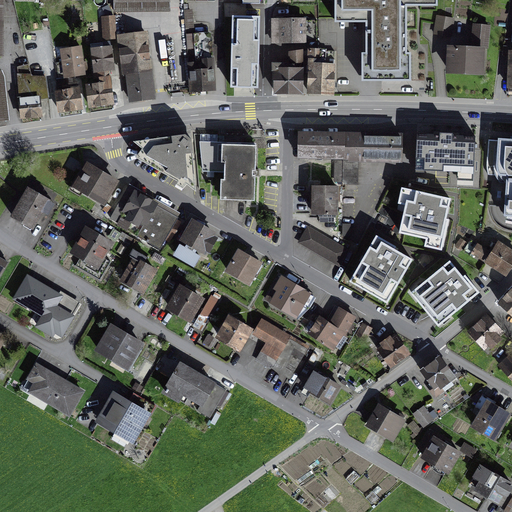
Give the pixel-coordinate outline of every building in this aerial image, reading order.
[(334,0),(335,24),(366,24),(366,54),(362,54),(362,83),(411,83),(411,54),(408,54),(407,7),(438,7),(438,0),(334,0)] [(170,2),(114,3),(114,13),(170,12),(170,2)] [(192,9),(184,10),(186,29),(194,28),(192,9)] [(239,34),(237,94),(262,95),(264,31),(261,30),(262,9),(242,9),(241,34),(239,34)] [(101,17),(103,41),(117,40),(117,36),(115,16),(111,16),(101,17)] [(455,18),(437,16),(433,34),(452,38),(455,18)] [(271,19),(271,44),(307,43),(306,19),(271,19)] [(470,48),(447,46),(446,75),(484,76),(485,48),(488,49),(491,25),(473,24),(470,48)] [(117,36),(117,40),(122,77),(126,77),(129,103),(156,100),(148,31),(117,36)] [(189,94),(216,92),(212,32),(194,34),(196,62),(189,63),(187,63),(189,94)] [(196,62),(194,34),(186,34),(189,63),(196,62)] [(90,48),(94,74),(98,73),(98,78),(99,78),(110,76),(110,72),(115,71),(112,46),(103,47),(103,43),(90,44),(91,48),(90,48)] [(82,46),(60,50),(62,62),(56,63),(59,80),(86,76),(82,46)] [(327,50),(308,49),(307,59),(308,59),(307,95),(335,96),(336,65),(334,65),(335,51),(327,51),(327,50)] [(274,72),(274,95),(304,95),(304,50),(288,52),(288,65),(284,65),(284,64),(272,63),(272,72),(274,72)] [(19,104),(20,120),(43,117),(41,100),(49,100),(46,77),(32,76),(29,65),(17,67),(18,74),(17,74),(20,104),(19,104)] [(0,70),(0,122),(10,121),(5,77),(2,71),(0,70)] [(85,85),(88,110),(114,106),(110,76),(99,78),(99,83),(85,85)] [(54,91),(59,114),(83,110),(80,86),(78,87),(78,82),(74,83),(73,78),(56,81),(57,91),(54,91)] [(471,125),(444,124),(444,127),(437,126),(437,128),(415,126),(412,156),(414,156),(413,166),(431,167),(432,158),(433,158),(434,146),(470,149),(471,125)] [(359,163),(402,164),(403,134),(298,132),(299,160),(335,161),(334,183),(343,182),(346,185),(359,186),(359,163)] [(143,150),(136,159),(178,183),(177,185),(183,190),(187,186),(196,193),(194,134),(132,142),(143,150)] [(220,202),(255,203),(256,144),(218,143),(218,135),(200,134),(200,142),(203,173),(224,173),(224,180),(220,180),(220,202)] [(498,141),(489,140),(487,168),(489,175),(498,174),(499,177),(506,178),(504,217),(511,219),(511,140),(498,140),(498,141)] [(447,148),(438,147),(436,160),(447,161),(447,148)] [(457,161),(455,183),(472,184),(472,181),(479,181),(480,173),(481,173),(481,151),(463,151),(463,159),(460,159),(459,162),(457,161)] [(87,163),(72,188),(105,207),(120,182),(87,163)] [(129,185),(128,187),(159,204),(157,206),(178,218),(181,212),(159,200),(158,201),(129,185)] [(117,225),(160,250),(178,218),(157,206),(159,204),(128,187),(110,219),(118,223),(117,225)] [(338,187),(312,187),(312,216),(319,216),(319,222),(335,223),(336,216),(338,216),(338,187)] [(28,188),(10,218),(33,231),(43,214),(48,217),(55,205),(50,202),(51,201),(28,188)] [(451,200),(401,188),(398,205),(406,206),(399,235),(426,240),(424,248),(442,252),(450,220),(447,219),(451,200)] [(197,251),(204,256),(206,252),(210,254),(218,239),(215,236),(216,233),(192,219),(179,241),(186,245),(185,248),(180,244),(173,256),(194,269),(201,257),(196,254),(197,251)] [(298,243),(340,269),(350,250),(307,226),(298,243)] [(100,281),(111,262),(106,259),(114,243),(85,227),(69,254),(79,260),(76,266),(100,281)] [(133,239),(122,232),(118,239),(129,245),(133,239)] [(377,236),(349,283),(388,305),(413,260),(398,251),(399,249),(377,236)] [(467,243),(461,238),(455,247),(462,251),(467,243)] [(511,268),(511,249),(499,241),(491,253),(470,240),(463,251),(470,256),(471,254),(506,277),(511,268)] [(225,273),(250,287),(263,264),(238,249),(225,273)] [(132,250),(129,256),(140,262),(141,261),(145,263),(147,258),(132,250)] [(167,259),(155,253),(152,259),(164,266),(167,259)] [(0,277),(9,263),(0,257),(0,277)] [(119,282),(143,296),(158,270),(145,263),(141,261),(140,262),(139,263),(132,259),(119,282)] [(451,261),(410,294),(438,328),(480,294),(465,276),(464,277),(451,261)] [(174,281),(183,286),(186,279),(178,274),(174,281)] [(27,275),(12,300),(41,317),(35,328),(53,338),(55,335),(62,338),(75,317),(73,315),(80,303),(61,292),(59,293),(27,275)] [(269,304),(298,320),(310,309),(316,298),(311,296),(312,294),(281,276),(273,290),(276,291),(269,304)] [(165,309),(192,326),(207,301),(180,284),(165,309)] [(511,288),(498,304),(511,317),(511,288)] [(211,295),(193,326),(201,331),(222,296),(215,292),(213,296),(211,295)] [(307,335),(334,352),(336,348),(340,351),(346,343),(349,344),(359,326),(354,322),(357,318),(339,307),(330,323),(319,316),(314,324),(311,322),(305,330),(309,332),(307,335)] [(214,339),(240,354),(254,330),(229,315),(214,339)] [(467,333),(484,352),(489,348),(491,350),(503,340),(500,338),(505,334),(486,315),(467,333)] [(255,361),(290,380),(309,347),(262,319),(252,335),(266,344),(255,361)] [(373,328),(363,323),(356,336),(366,341),(373,328)] [(111,324),(94,352),(129,372),(145,344),(111,324)] [(381,346),(376,350),(391,370),(411,355),(397,336),(396,336),(395,334),(391,337),(390,336),(379,344),(381,346)] [(511,352),(497,366),(511,382),(511,352)] [(440,356),(420,371),(433,389),(429,392),(435,399),(459,383),(440,356)] [(180,362),(161,394),(179,404),(183,397),(200,407),(197,411),(210,418),(226,392),(216,386),(217,384),(180,362)] [(28,392),(70,418),(85,392),(36,363),(26,380),(28,381),(24,388),(29,391),(28,392)] [(303,389),(330,406),(341,387),(314,370),(303,389)] [(113,392),(95,423),(134,445),(157,406),(134,393),(129,401),(113,392)] [(470,428),(496,443),(511,415),(494,405),(496,403),(478,392),(470,401),(476,405),(475,407),(481,410),(470,428)] [(365,427),(393,443),(407,421),(378,404),(365,427)] [(435,421),(424,406),(413,414),(423,428),(435,421)] [(420,428),(414,421),(407,426),(414,433),(410,436),(416,441),(423,430),(421,427),(420,428)] [(421,459),(449,475),(462,453),(434,437),(421,459)] [(477,450),(464,443),(459,451),(472,459),(477,450)] [(473,491),(502,508),(511,490),(511,483),(493,473),(495,469),(485,463),(482,467),(480,465),(472,478),(479,482),(473,491)] [(511,511),(511,498),(504,511),(503,511),(511,511)]
